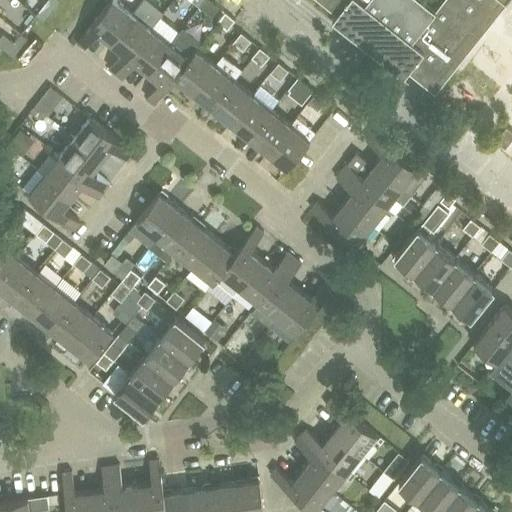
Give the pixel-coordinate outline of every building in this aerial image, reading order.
[(47,0),(36,14),(39,17),(43,20),(58,0),(47,0)] [(100,30),(111,40),(133,12),(118,0),(111,0),(79,41),(86,47),(100,30)] [(511,0),(321,0),(337,13),(333,18),(370,47),(403,73),(404,74),(408,69),(435,91),(457,64),(506,1),(507,0),(511,0)] [(133,12),(111,40),(123,49),(110,66),(116,72),(152,27),(133,12)] [(228,30),(236,20),(226,12),(218,22),(228,30)] [(137,60),(148,69),(170,42),(152,27),(116,72),(124,78),(137,60)] [(10,52),(14,55),(28,37),(21,32),(14,41),(7,49),(10,52)] [(244,50),(252,40),(242,32),(234,42),(244,50)] [(154,102),(175,76),(189,57),(170,42),(148,69),(161,79),(147,97),(154,102)] [(194,91),(217,62),(197,46),(189,57),(175,76),(194,91)] [(263,65),(271,55),(260,47),(252,57),(263,65)] [(213,106),(236,77),(217,62),(194,91),(213,106)] [(281,80),(289,70),(279,62),(271,72),(281,80)] [(298,75),(289,87),(291,89),(289,91),(302,102),(313,88),(298,75)] [(213,106),(232,121),(254,92),(236,77),(213,106)] [(43,94),(55,105),(63,95),(50,85),(43,94)] [(232,121),(250,136),(273,107),(254,92),(232,121)] [(319,110),(327,100),(317,92),(309,102),(319,110)] [(40,119),(45,112),(35,104),(30,110),(40,119)] [(250,136),(269,151),(292,122),(273,107),(250,136)] [(90,115),(75,134),(102,156),(111,145),(129,159),(135,151),(90,115)] [(288,166),(311,138),(292,122),(269,151),(288,166)] [(495,139),(505,146),(511,137),(511,129),(506,125),(495,139)] [(14,131),(12,133),(6,140),(18,150),(23,154),(34,140),(29,136),(25,141),(14,131)] [(383,153),(374,165),(402,186),(417,167),(372,131),(365,140),(383,153)] [(93,168),(102,156),(75,134),(60,153),(104,189),(110,182),(93,168)] [(104,189),(60,153),(44,172),(72,194),(81,182),(98,196),(104,189)] [(347,163),(341,170),(387,205),(402,186),(374,165),(364,177),(347,163)] [(353,190),(344,202),(372,224),(387,205),(341,170),(336,177),(353,190)] [(73,228),(80,219),(62,205),(72,194),(44,172),(29,192),(73,228)] [(137,219),(156,234),(179,206),(160,190),(137,219)] [(456,197),(448,190),(441,199),(449,206),(452,202),(456,197)] [(432,192),(423,203),(430,209),(439,197),(434,193),(432,192)] [(335,213),(317,199),(311,208),(356,244),(372,224),(344,202),(335,213)] [(156,234),(175,250),(198,221),(179,206),(156,234)] [(35,214),(25,207),(17,216),(27,224),(35,214)] [(473,235),(481,225),(471,217),(463,227),(473,235)] [(194,265),(217,236),(198,221),(175,250),(194,265)] [(46,240),(54,230),(44,222),(36,232),(46,240)] [(233,293),(240,285),(263,258),(251,248),(265,231),(257,224),(235,251),(221,270),(215,278),(233,293)] [(395,254),(414,270),(437,241),(418,226),(395,254)] [(492,250),(500,240),(490,232),(482,242),(492,250)] [(65,255),(73,244),(63,236),(55,247),(65,255)] [(215,278),(221,270),(235,251),(217,236),(194,265),(213,280),(215,278)] [(0,276),(18,254),(0,239),(0,276)] [(437,241),(414,270),(433,285),(456,256),(437,241)] [(501,258),(511,266),(511,264),(511,249),(509,248),(501,258)] [(274,267),(263,258),(240,285),(259,300),(295,256),(288,250),(274,267)] [(84,269),(92,259),(82,251),(74,261),(84,269)] [(122,260),(112,252),(104,262),(114,271),(122,260)] [(37,269),(18,254),(0,276),(0,285),(15,297),(37,269)] [(259,300),(278,315),(300,287),(289,278),(302,261),(295,256),(259,300)] [(433,285),(452,300),(475,271),(456,256),(433,285)] [(111,274),(101,266),(93,276),(103,284),(111,274)] [(130,287),(131,285),(140,274),(130,267),(121,279),(130,287)] [(56,284),(37,269),(15,297),(34,312),(56,284)] [(494,287),(475,271),(452,300),(472,315),(494,287)] [(157,290),(165,281),(155,274),(148,283),(157,290)] [(131,316),(135,312),(143,302),(137,297),(141,293),(131,285),(130,287),(121,279),(112,290),(122,298),(117,305),(131,316)] [(297,331),(333,287),(325,280),(312,297),(300,287),(278,315),(297,331)] [(34,312),(53,327),(75,299),(56,284),(34,312)] [(137,297),(143,302),(146,304),(153,295),(144,288),(141,293),(137,297)] [(176,305),(183,296),(174,289),(167,298),(176,305)] [(94,314),(75,299),(53,327),(72,342),(94,314)] [(511,307),(505,302),(474,341),(496,358),(490,366),(511,383),(511,385),(507,392),(511,396),(511,307)] [(161,334),(190,357),(206,337),(177,314),(170,323),(154,311),(146,321),(161,334)] [(135,312),(131,316),(128,321),(137,328),(144,319),(135,312)] [(72,342),(91,357),(113,329),(94,314),(72,342)] [(214,317),(205,329),(218,340),(228,328),(214,317)] [(112,341),(105,350),(115,358),(121,348),(129,339),(119,332),(112,341)] [(161,334),(146,353),(175,376),(190,357),(161,334)] [(115,358),(105,350),(97,360),(107,368),(115,358)] [(146,353),(131,371),(160,394),(175,376),(146,353)] [(144,414),(160,394),(131,371),(116,391),(144,414)] [(377,433),(332,396),(327,403),(343,416),(334,429),(362,452),(377,433)] [(347,471),(362,452),(334,429),(324,441),(307,427),(302,434),(347,471)] [(332,490),(347,471),(302,434),(297,441),(313,454),(303,466),(332,490)] [(398,481),(418,496),(440,467),(421,452),(398,481)] [(143,511),(166,511),(165,491),(160,457),(150,459),(153,481),(139,483),(143,511)] [(143,511),(139,483),(123,485),(121,463),(112,464),(118,511),(143,511)] [(118,511),(112,464),(104,465),(107,487),(91,489),(94,511),(118,511)] [(294,479),(277,465),(271,472),(317,509),(332,490),(303,466),(294,479)] [(459,483),(440,467),(418,496),(437,511),(459,483)] [(68,511),(94,511),(91,489),(76,491),(73,469),(63,470),(68,511)] [(265,511),(261,478),(237,481),(240,511),(265,511)] [(386,486),(377,478),(369,488),(378,496),(386,486)] [(216,511),(240,511),(237,481),(213,484),(216,511)] [(437,511),(467,511),(479,498),(459,483),(437,511)] [(189,487),(192,511),(216,511),(213,484),(189,487)] [(192,511),(189,487),(165,491),(166,511),(192,511)] [(0,499),(0,511),(35,511),(35,509),(49,507),(49,503),(47,493),(33,495),(28,496),(0,499)] [(467,511),(496,511),(479,498),(467,511)] [(401,511),(385,499),(375,511),(374,511),(401,511)]
